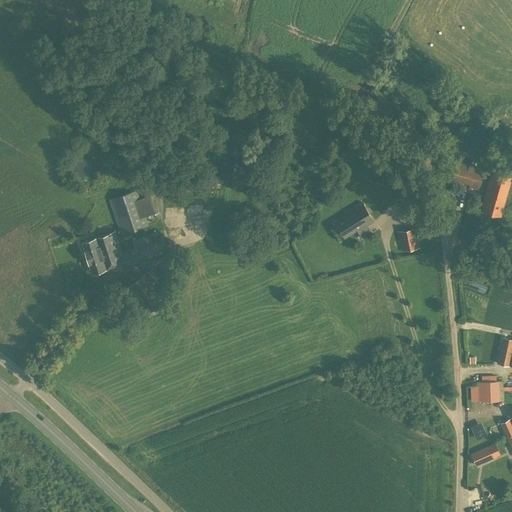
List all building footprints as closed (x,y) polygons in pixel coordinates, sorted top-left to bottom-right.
[(231,187),(255,189),(257,161),(233,159),(231,187)] [(464,183),(469,185),(468,187),(478,191),(485,168),(475,165),(457,160),(451,182),(463,185),(464,183)] [(491,172),(480,209),(500,215),(511,177),(491,172)] [(108,199),(121,234),(148,225),(147,222),(137,189),(108,199)] [(374,221),(362,202),(346,212),(347,214),(334,222),(344,238),(357,230),(357,231),(374,221)] [(415,228),(397,231),(401,252),(420,248),(415,228)] [(115,231),(82,242),(92,273),(116,265),(118,269),(167,252),(159,230),(132,240),(135,247),(122,251),(115,231)] [(232,234),(230,243),(245,246),(246,236),(232,234)] [(153,281),(161,275),(155,266),(146,272),(118,293),(138,321),(166,301),(153,281)] [(511,339),(502,337),(497,363),(511,365),(511,339)] [(476,367),(478,401),(504,400),(502,371),(498,370),(498,366),(476,367)] [(511,417),(500,423),(511,448),(511,417)] [(499,454),(495,443),(471,453),(476,464),(499,454)]
